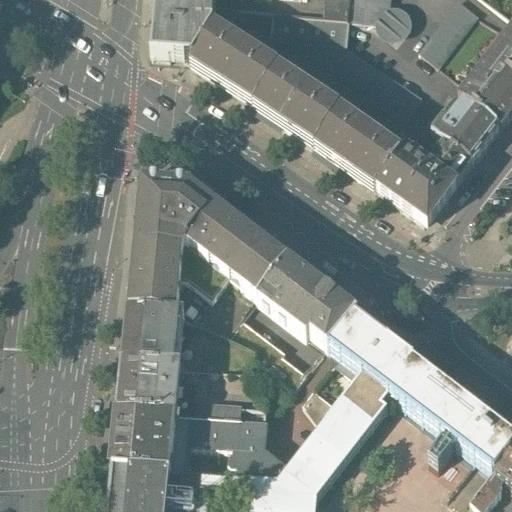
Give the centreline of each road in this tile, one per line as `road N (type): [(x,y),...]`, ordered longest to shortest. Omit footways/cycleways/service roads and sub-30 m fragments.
road 1 (tertiary): [(92,56),(379,264),(442,286)]
road 2 (primary): [(31,416),(66,361),(100,175),(106,137),(92,56)]
road 3 (primary): [(36,206),(15,349),(31,416)]
road 4 (primary): [(92,56),(57,107),(36,206)]
road 5 (residential): [(442,286),(450,354),(511,404)]
road 6 (residential): [(442,286),(456,241),(511,169)]
